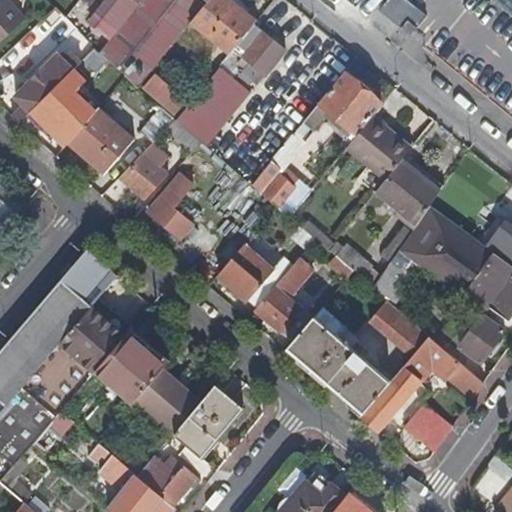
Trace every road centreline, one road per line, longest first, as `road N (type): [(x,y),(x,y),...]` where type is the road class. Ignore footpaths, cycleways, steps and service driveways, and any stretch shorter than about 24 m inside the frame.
road 1 (residential): [(79,215),(302,405)]
road 2 (residential): [(320,0),(511,156)]
road 3 (residential): [(302,405),(428,509)]
road 4 (residential): [(511,392),(428,509)]
road 5 (residential): [(215,511),(302,405)]
